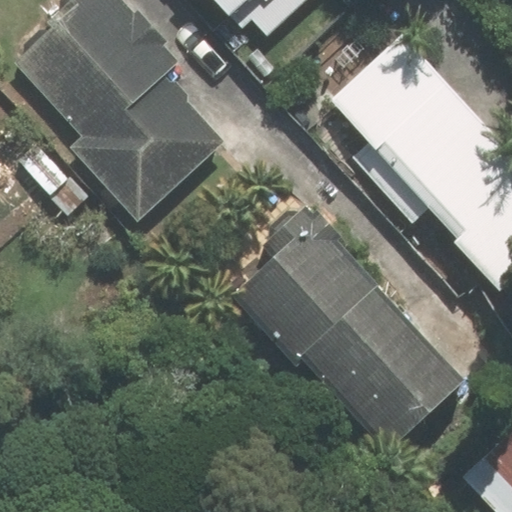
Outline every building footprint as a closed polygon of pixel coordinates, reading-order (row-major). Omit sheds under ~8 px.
[(133,0),(68,0),(12,53),(86,132),(74,143),(144,217),(230,136),(170,72),(187,56),(172,40),(178,34),(146,0),(145,0),(139,6),(133,0)] [(234,0),(242,9),(247,5),(272,33),(310,0),(234,0)] [(335,90),(376,135),(354,156),(417,224),(437,206),(511,287),(511,286),(511,130),(411,21),(335,90)] [(268,266),(238,293),(302,361),(310,354),(399,448),(479,373),(314,197),(255,252),(268,266)] [(511,511),(511,421),(493,402),(469,425),(492,448),(468,470),(508,511),(511,511)]
